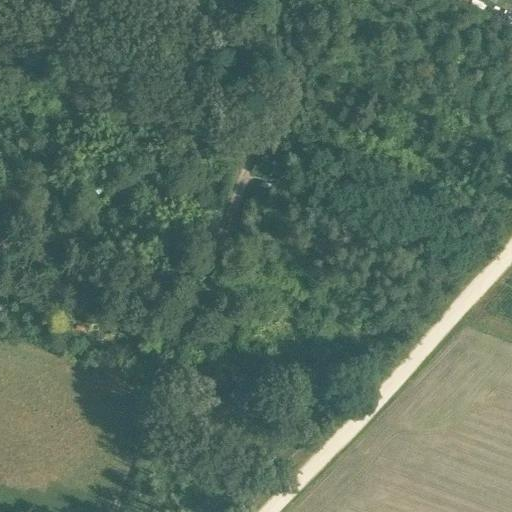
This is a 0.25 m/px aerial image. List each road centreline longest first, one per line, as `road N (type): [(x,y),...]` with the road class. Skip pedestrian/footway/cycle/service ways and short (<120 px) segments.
road 1 (track): [(277,0),(275,85),(118,511)]
road 2 (track): [(263,511),(511,248)]
